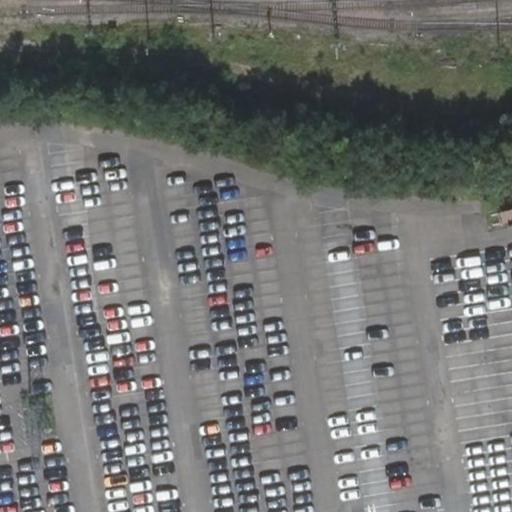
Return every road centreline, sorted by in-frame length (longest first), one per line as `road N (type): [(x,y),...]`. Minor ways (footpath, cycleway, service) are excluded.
road 1 (unknown): [(42,124),(150,137),(206,511)]
road 2 (unknown): [(86,511),(45,213),(42,124)]
road 3 (unknown): [(328,511),(283,179)]
